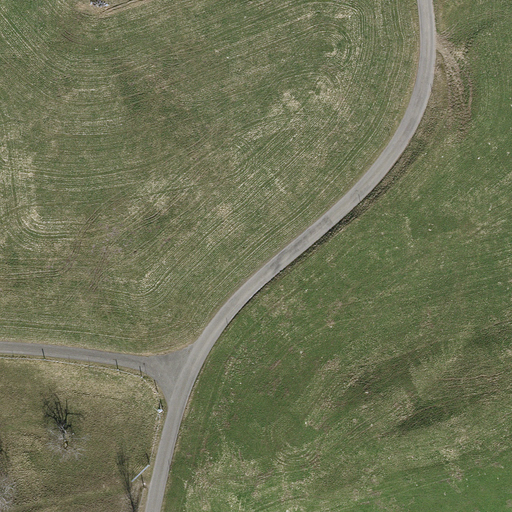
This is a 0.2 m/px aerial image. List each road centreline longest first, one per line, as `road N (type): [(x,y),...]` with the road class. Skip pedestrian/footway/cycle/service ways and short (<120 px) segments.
road 1 (unclassified): [(153,511),(187,379),(211,334),(245,293),(369,185),(408,131),(425,91),(426,0)]
road 2 (track): [(187,379),(91,354),(0,346)]
